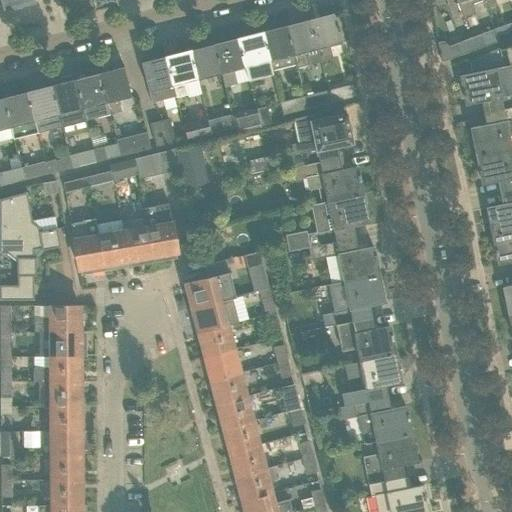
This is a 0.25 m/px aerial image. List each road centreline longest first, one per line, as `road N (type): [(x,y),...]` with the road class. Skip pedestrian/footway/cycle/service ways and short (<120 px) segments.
road 1 (residential): [(487,511),(382,0)]
road 2 (residential): [(115,511),(112,310),(157,297)]
road 3 (residential): [(0,64),(239,0)]
